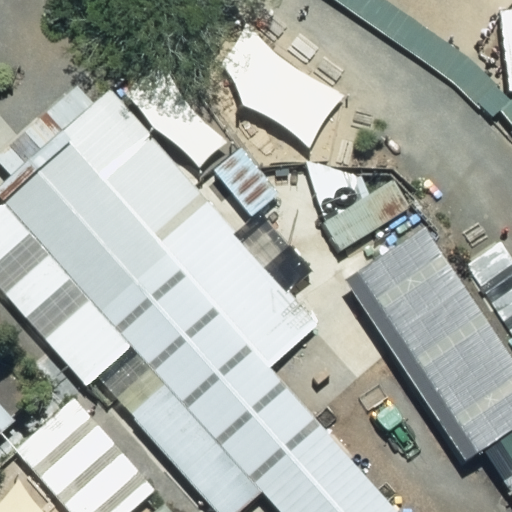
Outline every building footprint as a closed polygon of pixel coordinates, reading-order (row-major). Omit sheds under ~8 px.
[(279,281),(214,207),(115,96),(0,199),(0,287),(83,380),(129,338),(258,483),(318,427),(260,361),(309,317),(279,281)] [(511,97),(490,114),(511,142),(511,97)] [(245,177),(219,202),(284,274),(311,251),(245,177)] [(403,291),(499,431),(511,422),(511,340),(454,256),(403,291)] [(0,422),(11,413),(0,400),(0,422)] [(22,451),(72,511),(135,511),(153,496),(76,406),(22,451)] [(379,511),(343,471),(295,511),(379,511)] [(142,511),(167,511),(157,500),(142,511)]
